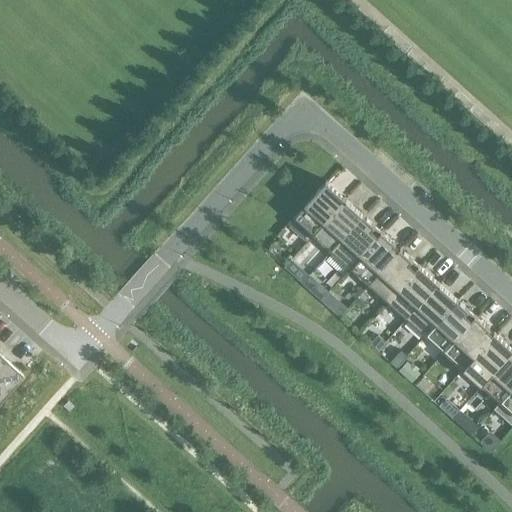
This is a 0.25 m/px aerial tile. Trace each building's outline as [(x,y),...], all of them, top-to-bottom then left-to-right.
[(327,181),(289,224),(307,241),(315,232),(345,197),(327,181)] [(345,197),(314,233),(332,250),(364,214),(345,197)] [(364,214),(332,250),(351,267),(352,266),(383,231),(364,214)] [(352,266),(370,284),(402,248),(383,231),(352,266)] [(402,248),(370,284),(389,300),(420,265),(402,248)] [(310,276),(291,260),(284,268),(303,285),(310,276)] [(420,265),(389,300),(408,317),(439,281),(420,265)] [(311,276),(303,285),(321,301),(329,292),(311,276)] [(439,281),(408,317),(425,333),(458,298),(439,281)] [(329,293),(321,302),(340,318),(348,309),(329,293)] [(458,298),(425,333),(445,351),(477,315),(458,298)] [(477,315),(445,351),(463,368),(495,332),(477,315)] [(463,368),(482,384),(511,350),(511,346),(495,332),(463,368)] [(387,342),(379,335),(370,345),(378,352),(387,342)] [(408,357),(402,350),(390,363),(397,370),(408,357)] [(511,350),(482,384),(500,401),(511,387),(511,350)] [(0,396),(22,373),(2,355),(0,357),(0,396)] [(399,370),(413,382),(421,374),(418,371),(419,369),(412,363),(410,365),(407,362),(399,370)] [(511,387),(500,401),(494,408),(511,424),(511,387)] [(447,398),(439,406),(453,419),(460,411),(447,398)] [(67,400),(62,406),(67,411),(73,405),(67,400)] [(460,411),(453,419),(472,435),(479,427),(460,411)] [(502,442),(490,431),(479,443),(491,454),(502,442)]
